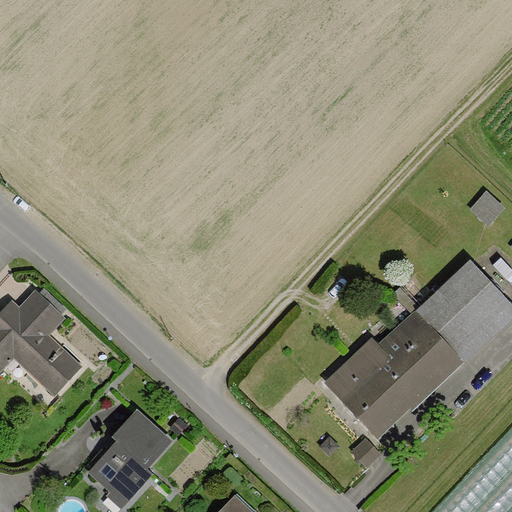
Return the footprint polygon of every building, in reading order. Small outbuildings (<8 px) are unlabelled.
[(507,208),(488,191),(471,210),(489,227),(507,208)] [(372,339),(325,383),(379,441),(411,411),(414,413),(511,320),(511,304),(471,261),(435,293),(417,273),(394,295),(412,314),(379,345),(372,339)] [(12,300),(0,313),(0,373),(14,358),(56,397),(83,368),(49,337),(65,319),(36,292),(20,308),(12,300)] [(115,443),(88,473),(110,493),(106,497),(121,511),(153,475),(148,470),(172,443),(137,411),(111,439),(115,443)] [(330,458),(341,448),(330,437),(320,447),(330,458)] [(381,456),(366,440),(352,453),(368,469),(381,456)] [(251,511),(235,496),(219,511),(251,511)]
